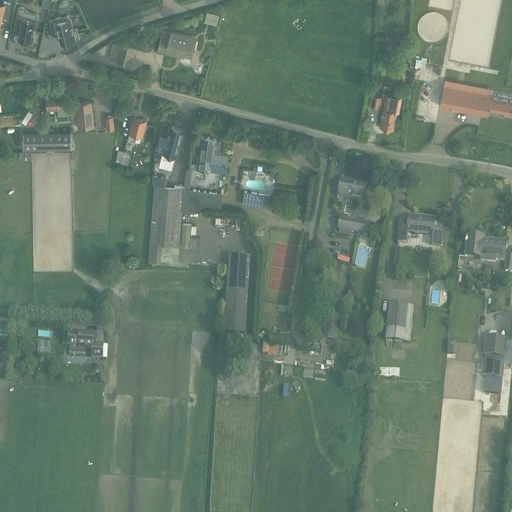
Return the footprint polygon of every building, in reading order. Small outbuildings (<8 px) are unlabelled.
[(0,4),(0,25),(2,17),(8,18),(11,3),(4,1),(3,6),(0,4)] [(34,31),(36,21),(35,20),(37,14),(26,11),(26,8),(19,6),(14,29),(20,31),(19,38),(36,42),(38,32),(34,31)] [(207,13),(206,19),(218,22),(220,16),(207,13)] [(60,35),(62,42),(79,38),(77,28),(72,29),(70,19),(69,19),(68,15),(56,18),(60,35)] [(53,36),(60,35),(56,18),(49,20),(53,36)] [(171,33),(170,38),(162,35),(158,51),(175,56),(175,52),(191,56),(196,39),(171,33)] [(117,61),(130,64),(134,45),(122,42),(117,61)] [(407,81),(408,72),(401,71),(399,80),(407,81)] [(444,85),(440,106),(488,116),(489,112),(511,116),(511,97),(492,94),(485,93),(475,91),(444,85)] [(402,97),(383,93),(382,97),(371,95),(369,106),(383,109),(380,126),(393,129),(397,112),(399,113),(402,97)] [(59,116),(77,115),(78,128),(94,126),(91,102),(76,103),(76,107),(70,107),(68,94),(46,96),(47,110),(58,109),(59,116)] [(107,130),(114,129),(113,116),(105,117),(107,130)] [(137,134),(142,136),(146,120),(134,117),(128,139),(135,141),(137,134)] [(165,148),(160,166),(172,169),(172,170),(173,170),(183,129),(170,126),(167,138),(160,136),(157,146),(165,148)] [(23,149),(71,148),(71,132),(23,133),(23,149)] [(220,142),(216,141),(216,139),(201,137),(201,139),(196,138),(194,152),(199,153),(197,169),(225,173),(227,156),(220,155),(219,154),(220,142)] [(117,161),(129,163),(131,151),(118,149),(117,161)] [(362,201),(366,184),(341,180),(338,195),(352,197),(352,199),(362,201)] [(150,243),(149,262),(160,263),(161,244),(179,246),(182,211),(184,188),(184,187),(164,185),(155,184),(150,243)] [(184,188),(182,211),(200,212),(200,207),(220,210),(222,194),(184,188)] [(271,195),(244,191),(242,205),(263,208),(264,199),(271,200),(271,195)] [(406,243),(407,235),(408,232),(431,235),(430,247),(439,248),(442,226),(434,224),(435,219),(409,216),(408,221),(402,221),(400,234),(399,242),(406,243)] [(372,224),(340,217),(337,229),(370,236),(372,224)] [(183,222),(181,245),(189,246),(191,223),(183,222)] [(467,235),(465,256),(480,258),(480,261),(495,263),(496,260),(504,261),(506,242),(479,239),(479,236),(467,235)] [(229,256),(224,333),(244,335),(249,258),(229,256)] [(334,266),(320,338),(336,341),(350,269),(334,266)] [(410,343),(413,308),(389,305),(385,341),(403,342),(410,343)] [(93,333),(79,332),(79,335),(68,334),(68,346),(70,346),(69,354),(85,355),(86,350),(92,350),(91,358),(102,359),(103,345),(93,345),(93,333)] [(502,379),(503,365),(506,339),(485,337),(483,356),(486,356),(485,363),(483,363),(481,377),(502,379)] [(38,354),(52,354),(52,342),(38,342),(38,354)] [(264,353),(278,354),(279,343),(264,342),(264,353)] [(400,376),(400,369),(380,368),(380,376),(400,376)] [(486,379),(484,394),(485,394),(500,396),(502,380),(486,379)]
